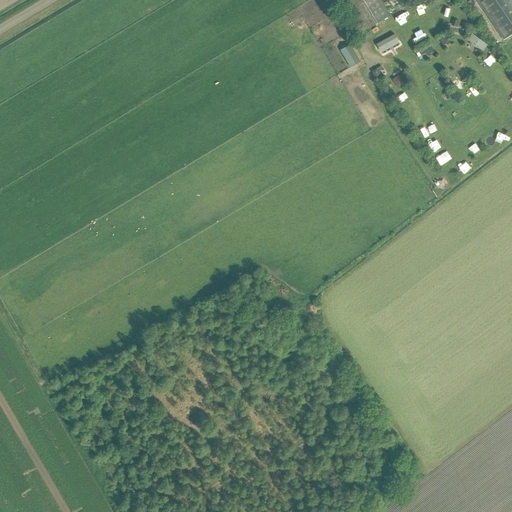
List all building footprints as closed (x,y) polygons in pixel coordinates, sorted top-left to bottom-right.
[(381,0),(346,0),(346,1),(365,34),(392,18),(381,0)] [(511,0),(477,0),(504,40),(508,37),(511,34),(511,0)] [(321,9),(316,12),(321,19),(326,16),(321,9)] [(399,43),(395,34),(376,44),(381,53),(399,43)] [(439,39),(442,44),(449,39),(446,34),(439,39)] [(471,42),(467,50),(483,59),(488,51),(471,42)] [(350,67),(361,61),(351,44),(340,50),(350,67)] [(434,51),(431,45),(423,49),(426,54),(434,51)] [(431,52),(424,56),(428,64),(435,60),(431,52)] [(381,65),(372,71),(377,79),(382,76),(379,71),(383,69),(381,65)] [(398,88),(412,79),(406,70),(392,79),(398,88)] [(353,88),(371,125),(381,120),(364,83),(353,88)]
